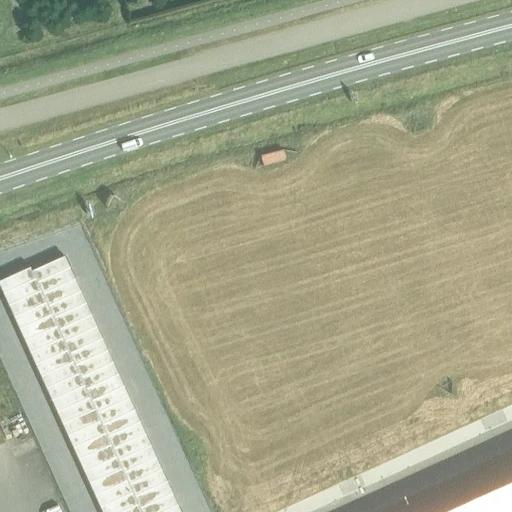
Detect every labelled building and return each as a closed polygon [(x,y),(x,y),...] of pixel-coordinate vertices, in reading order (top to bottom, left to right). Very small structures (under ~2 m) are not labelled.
[(511,130),(481,145),(511,207),(511,130)] [(409,147),(304,185),(360,310),(462,264),(409,147)] [(154,244),(134,254),(150,289),(142,292),(223,472),(355,412),(274,232),(265,237),(249,202),(154,245),(154,244)] [(65,257),(32,272),(36,280),(37,284),(70,269),(65,257)] [(30,269),(0,282),(0,288),(3,295),(36,280),(32,272),(30,269)] [(70,269),(37,284),(41,292),(43,296),(76,281),(70,269)] [(36,280),(3,295),(8,307),(41,292),(37,284),(36,280)] [(76,281),(43,296),(47,304),(48,308),(81,293),(76,281)] [(511,373),(471,284),(369,330),(417,436),(511,392),(511,373)] [(41,292),(8,307),(14,319),(47,304),(43,296),(41,292)] [(81,293),(48,308),(52,316),(54,320),(87,305),(81,293)] [(47,304),(14,319),(19,331),(52,316),(48,308),(47,304)] [(87,305),(54,320),(57,328),(59,332),(92,317),(87,305)] [(52,316),(19,331),(25,343),(57,328),(54,320),(52,316)] [(92,317),(59,332),(63,340),(64,343),(97,329),(92,317)] [(57,328),(25,343),(30,355),(63,340),(59,332),(57,328)] [(97,329),(64,343),(68,352),(70,355),(103,340),(97,329)] [(63,340),(30,355),(35,367),(68,352),(64,343),(63,340)] [(103,340),(70,355),(74,363),(75,367),(108,352),(103,340)] [(68,352),(35,367),(41,378),(74,363),(70,355),(68,352)] [(108,352),(75,367),(79,375),(81,379),(114,364),(108,352)] [(74,363),(41,378),(46,390),(79,375),(75,367),(74,363)] [(114,364),(81,379),(84,387),(86,391),(119,376),(114,364)] [(79,375),(46,390),(52,402),(84,387),(81,379),(79,375)] [(119,376),(86,391),(90,399),(91,403),(124,388),(119,376)] [(84,387),(52,402),(57,414),(90,399),(86,391),(84,387)] [(124,388),(91,403),(95,411),(97,415),(130,400),(124,388)] [(90,399),(57,414),(62,426),(95,411),(91,403),(90,399)] [(130,400),(97,415),(101,423),(102,427),(135,412),(130,400)] [(95,411),(62,426),(68,438),(101,423),(97,415),(95,411)] [(135,412),(102,427),(106,435),(108,439),(141,424),(135,412)] [(101,423),(68,438),(73,450),(106,435),(102,427),(101,423)] [(141,424),(108,439),(111,447),(113,450),(146,435),(141,424)] [(106,435),(73,450),(78,462),(111,447),(108,439),(106,435)] [(146,435),(113,450),(117,458),(118,462),(151,447),(146,435)] [(111,447),(78,462),(84,473),(117,458),(113,450),(111,447)] [(151,447),(118,462),(122,470),(124,474),(157,459),(151,447)] [(117,458),(84,473),(89,485),(122,470),(118,462),(117,458)] [(157,459),(124,474),(127,482),(129,486),(162,471),(157,459)] [(122,470),(89,485),(95,497),(127,482),(124,474),(122,470)] [(162,471),(129,486),(133,494),(135,498),(167,483),(162,471)] [(127,482),(95,497),(100,509),(133,494),(129,486),(127,482)] [(167,483),(135,498),(138,506),(140,510),(173,495),(167,483)] [(511,511),(511,484),(500,490),(452,511),(511,511)] [(133,494),(100,509),(101,511),(124,511),(138,506),(135,498),(133,494)] [(173,495),(140,510),(141,511),(166,511),(178,507),(173,495)]
